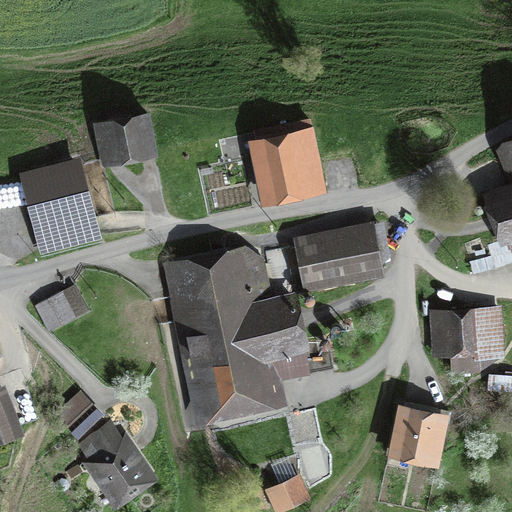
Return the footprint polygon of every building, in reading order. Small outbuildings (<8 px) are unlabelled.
[(95,125),(102,163),(155,152),(148,114),(134,117),(135,124),(114,128),(113,121),(95,125)] [(255,132),(268,194),(323,182),(310,119),(255,132)] [(511,195),(489,203),(499,230),(465,243),(475,269),(511,254),(511,142),(510,143),(511,147),(511,195)] [(77,164),(26,177),(40,231),(91,218),(77,164)] [(308,285),(379,271),(370,225),(299,239),(308,285)] [(272,303),(260,248),(177,265),(206,404),(269,390),(265,372),(308,363),(294,299),(272,303)] [(36,304),(49,330),(75,316),(87,309),(75,284),(70,286),(36,304)] [(475,369),(501,352),(498,308),(472,309),(431,312),(434,352),(452,351),(453,370),(475,369)] [(511,376),(490,375),(489,387),(511,388),(511,376)] [(80,392),(58,413),(78,433),(100,413),(80,392)] [(405,401),(395,448),(434,456),(444,410),(405,401)] [(144,473),(122,442),(119,444),(106,425),(96,432),(109,451),(95,460),(117,492),(144,473)] [(298,476),(269,489),(277,506),(305,494),(298,476)]
